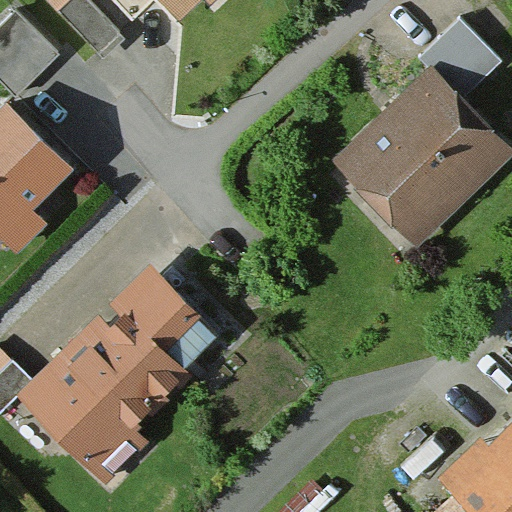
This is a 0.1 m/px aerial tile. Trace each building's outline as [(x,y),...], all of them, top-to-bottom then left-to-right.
[(227,0),(157,0),(181,24),(201,5),(212,15),(227,0)] [(54,56),(13,18),(0,30),(0,90),(11,101),(54,56)] [(415,66),(426,77),(331,173),(413,255),(511,156),(468,112),(507,72),(457,23),(415,66)] [(35,217),(77,172),(9,107),(0,116),(0,239),(17,255),(45,227),(35,217)] [(218,343),(154,273),(19,398),(106,491),(151,450),(137,435),(191,385),(183,376),(218,343)] [(0,415),(28,385),(0,360),(0,415)] [(511,511),(511,427),(490,448),(479,437),(435,481),(453,499),(440,511),(511,511)]
